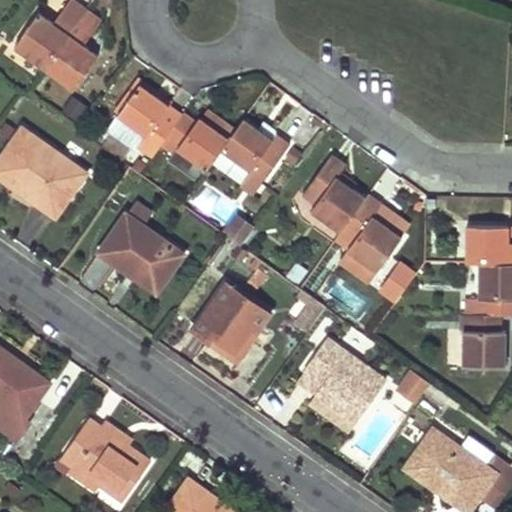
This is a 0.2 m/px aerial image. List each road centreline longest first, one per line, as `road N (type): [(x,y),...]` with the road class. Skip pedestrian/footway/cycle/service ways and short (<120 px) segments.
road 1 (residential): [(326,511),(0,270)]
road 2 (residential): [(511,153),(431,152),(251,38)]
road 3 (residential): [(149,0),(155,38),(184,62),(222,62),(251,38)]
